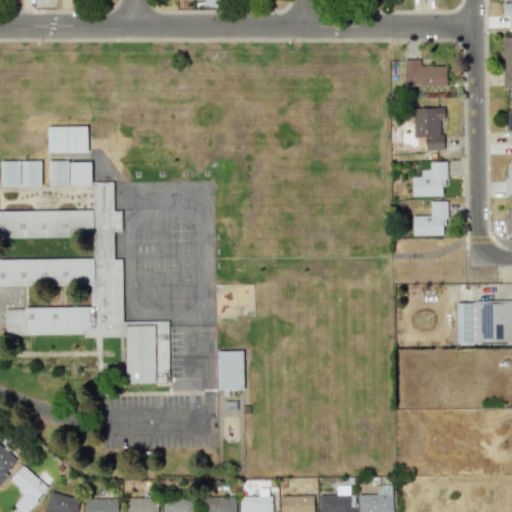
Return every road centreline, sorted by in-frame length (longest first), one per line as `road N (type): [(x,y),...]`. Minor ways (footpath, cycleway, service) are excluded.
road 1 (residential): [(0,26),(308,27)]
road 2 (residential): [(475,0),(480,249)]
road 3 (residential): [(308,27),(476,27)]
